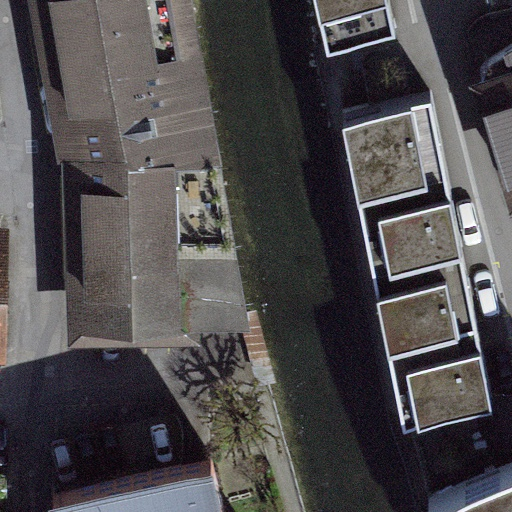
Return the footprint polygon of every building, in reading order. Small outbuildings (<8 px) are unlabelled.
[(195,0),(44,0),(73,148),(82,322),(241,298),(195,0)] [(313,0),(323,42),(397,26),(391,0),(313,0)] [(511,65),(488,73),(511,158),(511,65)] [(435,85),(351,100),(407,411),(491,396),(478,324),(466,259),(455,195),(444,134),(435,85)] [(229,511),(214,449),(55,488),(61,511),(229,511)] [(511,511),(511,455),(431,486),(437,511),(511,511)]
